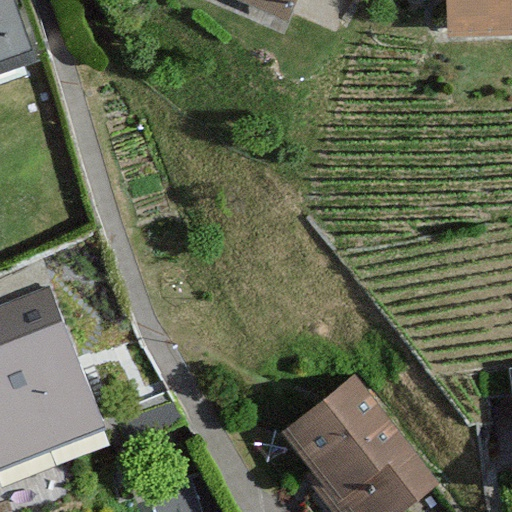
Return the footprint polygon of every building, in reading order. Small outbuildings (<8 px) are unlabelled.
[(0,0),(0,60),(34,51),(14,0),(0,0)] [(286,0),(251,0),(281,13),(286,0)] [(511,0),(451,0),(452,26),(511,23),(511,0)] [(60,324),(0,347),(0,462),(99,423),(60,324)] [(402,511),(437,484),(354,377),(293,425),(328,470),(318,478),(343,509),(353,501),(361,511),(402,511)]
